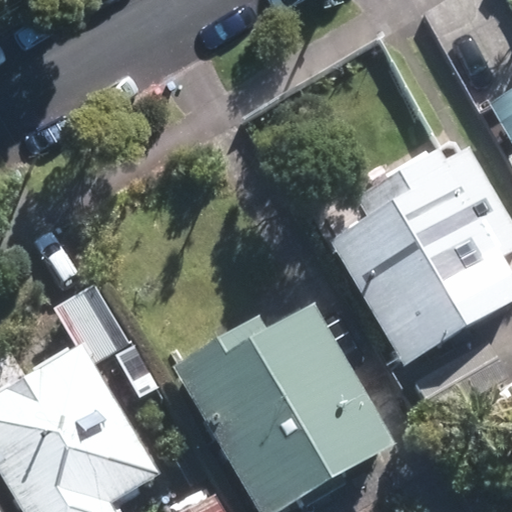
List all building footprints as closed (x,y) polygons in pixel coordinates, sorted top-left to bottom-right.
[(511,95),(481,116),(511,162),(511,95)] [(315,250),(390,376),(511,303),(511,302),(491,267),(511,254),(511,253),(455,158),(433,171),(425,158),(341,208),(353,227),(315,250)] [(0,393),(0,499),(7,511),(100,511),(149,484),(82,371),(117,351),(83,293),(47,315),(71,352),(0,393)] [(250,327),(162,379),(241,511),(289,511),(386,455),(303,315),(258,341),(250,327)] [(430,418),(501,377),(478,337),(407,379),(430,418)] [(218,511),(207,492),(173,511),(218,511)]
